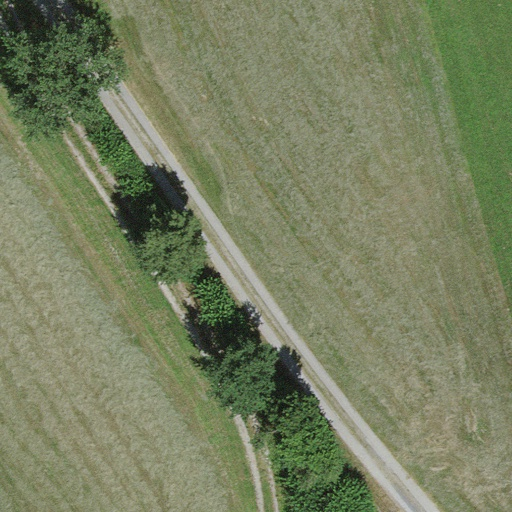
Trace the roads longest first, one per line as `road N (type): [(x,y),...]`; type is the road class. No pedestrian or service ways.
road 1 (track): [(423,511),(313,378),(42,0)]
road 2 (track): [(270,511),(262,461),(228,377),(66,120),(1,0)]
